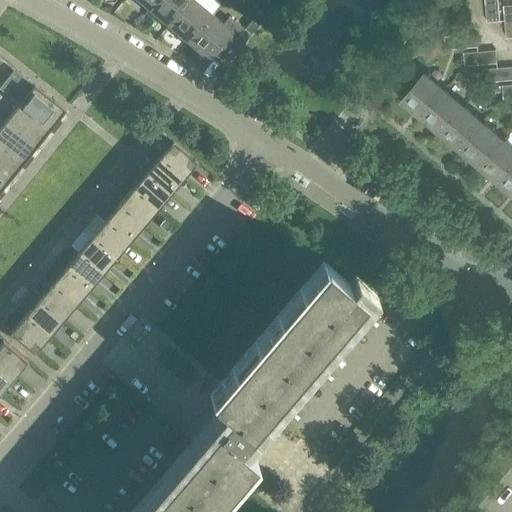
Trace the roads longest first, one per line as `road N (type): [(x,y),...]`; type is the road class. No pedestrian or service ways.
road 1 (residential): [(272,144),(0,465)]
road 2 (unclassified): [(272,144),(37,0)]
road 3 (unclassified): [(490,293),(272,144)]
